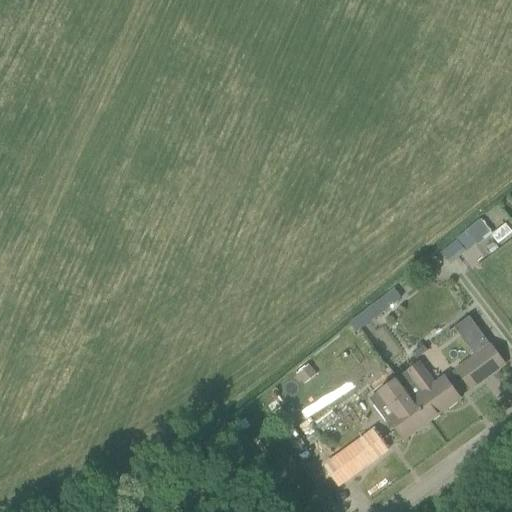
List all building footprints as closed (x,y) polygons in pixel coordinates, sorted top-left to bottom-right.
[(457,239),(441,252),(450,264),(474,244),(464,232),(456,238),(457,239)] [(393,289),(349,323),(356,332),(400,298),(393,289)] [(469,317),(454,328),(473,354),(455,368),(471,389),(504,365),(489,343),(469,317)] [(305,362),(294,371),(301,380),(312,371),(305,362)] [(419,364),(408,372),(395,383),(426,422),(459,398),(447,382),(444,378),(435,385),(419,364)] [(395,383),(391,386),(380,395),(396,416),(390,420),(403,439),(426,422),(395,383)] [(371,428),(323,465),(338,487),(387,451),(371,428)] [(278,469),(266,477),(274,492),(287,484),(278,469)]
